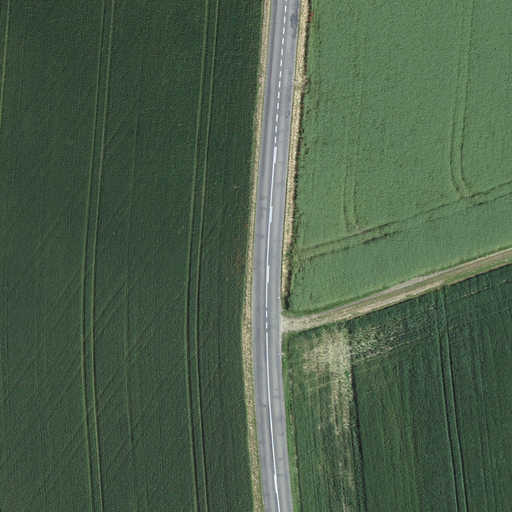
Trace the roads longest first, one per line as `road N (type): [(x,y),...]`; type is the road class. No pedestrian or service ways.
road 1 (tertiary): [(278,511),(267,231),(285,0)]
road 2 (track): [(511,252),(307,322),(267,323)]
